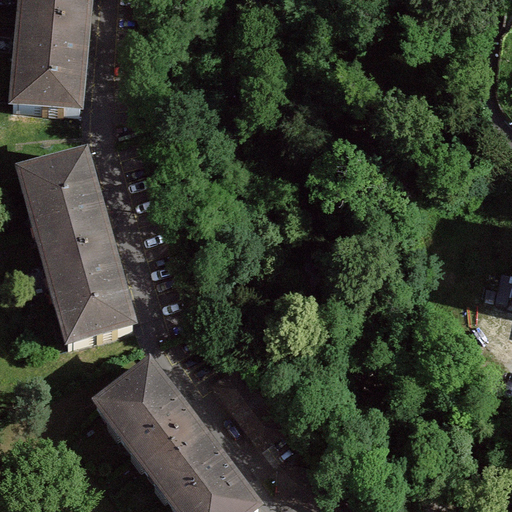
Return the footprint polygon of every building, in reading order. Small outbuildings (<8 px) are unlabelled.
[(25,0),(15,118),(83,124),(93,0),(25,0)] [(89,162),(22,181),(71,356),(139,337),(89,162)] [(215,390),(263,452),(288,432),(240,371),(215,390)] [(101,413),(175,511),(257,511),(153,374),(101,413)] [(301,468),(280,466),(279,503),(292,504),(302,507),(312,511),(313,511),(368,511),(354,495),(340,483),(318,473),(301,468)]
